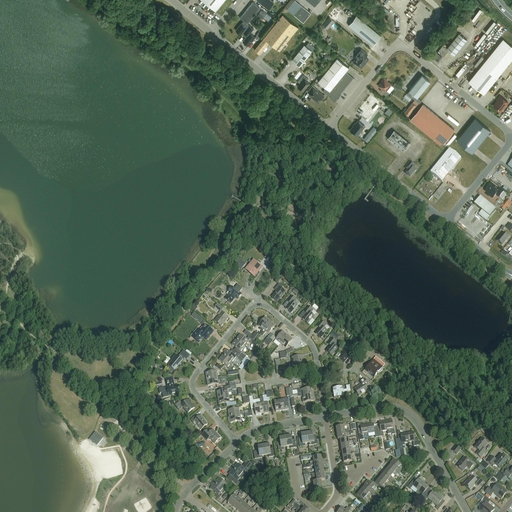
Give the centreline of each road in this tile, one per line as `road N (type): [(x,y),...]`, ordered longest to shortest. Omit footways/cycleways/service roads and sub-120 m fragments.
road 1 (unclassified): [(446,223),(508,133),(409,52),(395,50),(329,128)]
road 2 (residential): [(319,376),(310,343),(269,307),(249,309),(191,385),(238,443)]
road 3 (unclassified): [(468,511),(402,410),(325,417)]
road 4 (unclassified): [(329,128),(211,34)]
road 5 (unclassified): [(446,223),(329,128)]
